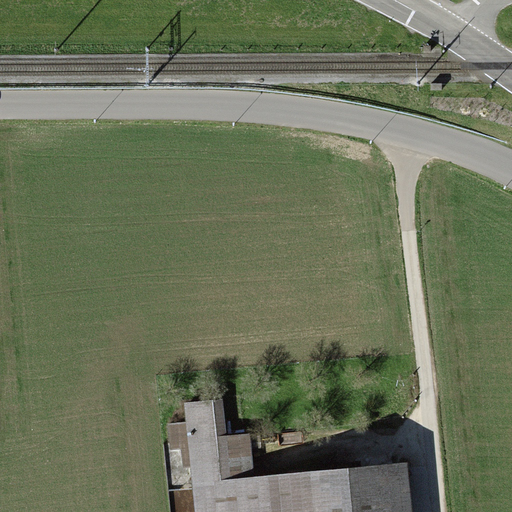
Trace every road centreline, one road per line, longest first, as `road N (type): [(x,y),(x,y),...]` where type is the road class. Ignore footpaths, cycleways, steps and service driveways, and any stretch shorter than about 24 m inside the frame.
road 1 (track): [(511,170),(480,154),(257,105),(0,101)]
road 2 (track): [(405,135),(443,497)]
road 3 (primary): [(395,0),(511,72)]
